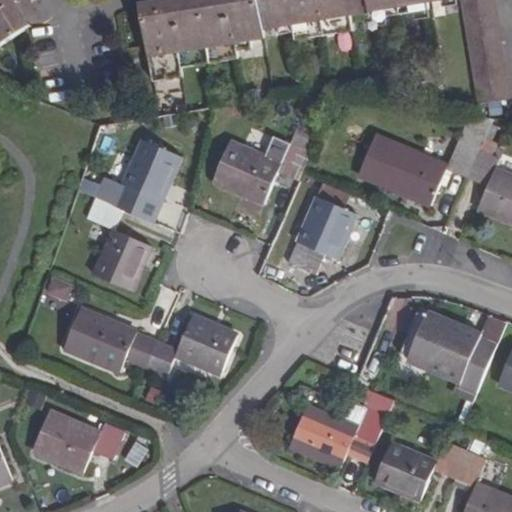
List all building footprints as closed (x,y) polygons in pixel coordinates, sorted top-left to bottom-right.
[(3,0),(0,0),(0,48),(25,33),(3,0)] [(165,1),(138,5),(151,82),(179,77),(178,69),(235,59),(235,53),(249,50),(248,40),(264,37),(261,22),(274,19),(276,27),(292,25),(293,31),(349,22),(348,16),(345,0),(211,0),(166,7),(165,1)] [(366,0),(368,12),(370,19),(428,9),(427,2),(440,0),(366,0)] [(490,0),(461,0),(475,107),(495,105),(504,103),(490,0)] [(149,222),(176,160),(138,144),(119,187),(100,178),(91,198),(95,200),(123,212),(149,222)] [(229,145),(213,184),(262,203),(275,174),(296,182),(300,172),(307,155),(288,147),(278,165),(229,145)] [(390,147),(375,183),(431,207),(445,177),(464,184),(475,157),(456,149),(446,170),(390,147)] [(511,179),(494,172),(495,165),(475,157),(464,184),(484,193),(478,209),(511,223),(511,179)] [(338,210),(346,193),(321,182),(313,199),(338,210)] [(313,199),(284,264),(312,275),(321,254),(331,259),(350,216),(338,210),(313,199)] [(123,212),(95,200),(86,221),(109,232),(93,274),(130,290),(148,248),(115,232),(123,212)] [(52,276),(49,296),(71,299),(74,280),(52,276)] [(87,314),(70,351),(120,371),(123,364),(143,371),(155,343),(134,334),(134,333),(87,314)] [(155,343),(143,371),(164,380),(176,356),(220,374),(237,335),(192,315),(176,351),(155,343)] [(493,353),(473,344),(475,340),(426,319),(424,325),(417,322),(403,355),(459,378),(457,384),(476,393),(493,353)] [(495,348),(475,340),(473,344),(493,353),(495,348)] [(511,355),(500,385),(511,390),(511,355)] [(307,404),(290,445),(340,466),(353,437),(373,445),(385,420),(363,411),(357,426),(307,404)] [(52,413),(36,452),(85,471),(92,457),(113,465),(124,439),(103,430),(101,433),(52,413)] [(137,441),(127,461),(141,468),(151,447),(137,441)] [(435,462),(391,444),(374,481),(418,500),(431,472),(451,480),(463,452),(443,444),(435,462)] [(484,462),(463,452),(451,480),(471,489),(462,511),(511,511),(511,493),(476,480),(484,462)] [(0,486),(10,483),(0,457),(0,486)]
